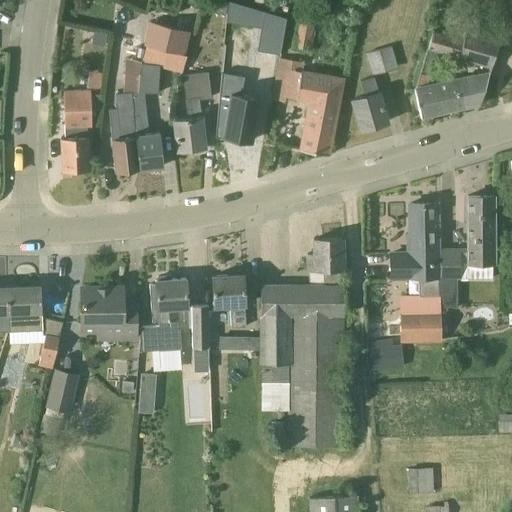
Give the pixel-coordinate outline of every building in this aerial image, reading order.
[(280,54),(286,18),(264,12),(261,28),(257,50),(280,54)] [(325,20),(301,15),(295,47),(311,50),(315,31),(323,32),(325,20)] [(151,21),(144,47),(183,56),(190,31),(151,21)] [(438,48),(492,66),(500,42),(467,30),(464,39),(435,29),(415,89),(421,117),(480,103),(490,74),(456,82),(456,80),(425,87),(438,48)] [(106,33),(93,31),(90,46),(104,48),(106,33)] [(139,65),(137,73),(137,92),(131,92),(132,98),(139,168),(164,166),(160,132),(150,134),(145,93),(159,93),(159,66),(179,71),(183,56),(144,47),(139,65)] [(391,47),(368,54),(374,74),(397,67),(391,47)] [(285,96),(310,101),(301,150),(329,155),(343,79),(302,71),(303,62),(292,60),(285,96)] [(100,71),(88,72),(88,88),(100,87),(100,71)] [(124,72),(122,93),(116,94),(121,138),(113,139),(116,171),(139,168),(132,98),(131,92),(137,92),(137,73),(124,72)] [(205,147),(199,99),(211,97),(208,72),(184,75),(190,118),(174,120),(178,150),(205,147)] [(244,76),(222,72),(216,137),(227,139),(227,137),(250,141),(258,98),(241,95),(244,76)] [(361,81),(365,96),(352,100),(361,129),(388,122),(380,92),(379,92),(375,77),(361,81)] [(64,93),(65,126),(66,137),(62,137),(63,170),(90,170),(88,136),(88,125),(92,125),(91,92),(64,93)] [(468,196),(467,250),(440,249),(441,307),(458,307),(458,278),(491,279),(491,263),(493,263),(495,197),(468,196)] [(392,278),(421,277),(422,296),(428,296),(429,312),(402,313),(403,339),(440,339),(437,203),(410,204),(411,253),(391,254),(392,278)] [(324,270),(324,285),(343,284),(343,269),(344,269),(343,238),(314,239),(315,254),(308,254),(309,270),(324,270)] [(231,305),(233,327),(247,326),(244,274),(213,276),(215,306),(231,305)] [(139,351),(182,348),(180,328),(176,328),(175,307),(188,306),(186,278),(156,280),(156,285),(150,285),(152,321),(160,320),(160,325),(141,327),(139,351)] [(263,313),(343,314),(345,314),(345,284),(343,284),(324,285),(261,285),(263,313)] [(8,287),(9,330),(10,344),(44,342),(41,357),(55,361),(60,337),(47,333),(46,335),(43,334),(42,317),(41,285),(8,287)] [(0,330),(9,330),(8,287),(0,287),(0,330)] [(81,308),(81,330),(122,329),(122,337),(137,337),(137,305),(123,305),(123,288),(83,288),(83,308),(81,308)] [(209,305),(192,305),(193,348),(210,347),(209,305)] [(262,351),(261,364),(289,365),(290,314),(263,313),(262,351)] [(343,445),(343,314),(290,314),(289,365),(289,445),(343,445)] [(218,350),(240,350),(240,337),(218,337),(218,350)] [(375,343),(377,365),(392,364),(392,363),(390,341),(375,343)] [(79,374),(56,368),(47,407),(70,413),(79,374)] [(133,393),(134,382),(123,381),(122,392),(133,393)] [(154,413),(155,396),(140,395),(138,412),(154,413)] [(511,421),(499,422),(499,432),(511,431),(511,421)] [(15,434),(12,446),(24,449),(27,437),(15,434)] [(409,468),(409,492),(433,492),(433,468),(409,468)] [(309,511),(359,511),(359,494),(308,497),(309,511)]
